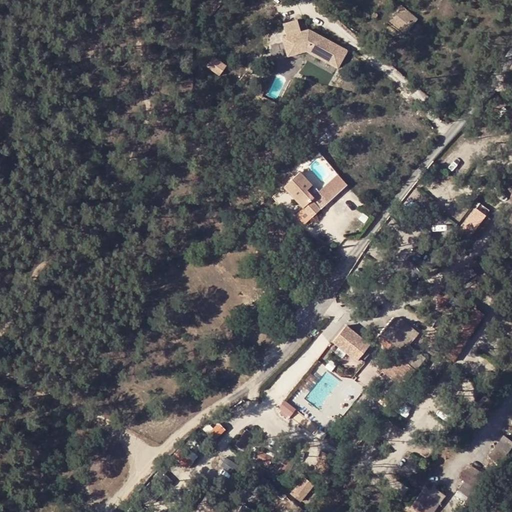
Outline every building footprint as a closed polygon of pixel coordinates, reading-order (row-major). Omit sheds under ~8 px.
[(391,17),(410,31),(411,29),(420,18),(412,12),(401,3),(391,17)] [(348,47),(304,28),(299,30),(296,18),(281,22),(284,34),(281,41),(285,56),(306,51),(308,58),(321,64),(325,63),(338,68),(348,47)] [(228,64),(214,54),(207,65),(221,75),(228,64)] [(300,171),(284,187),(312,217),(321,209),(312,200),(313,198),(306,190),(312,185),(300,171)] [(313,198),(312,200),(321,209),(347,185),(338,175),(320,192),(313,198)] [(312,185),(306,190),(313,198),(320,192),(312,185)] [(476,237),(492,216),(479,206),(463,228),(476,237)] [(340,305),(345,297),(341,295),(336,303),(340,305)] [(404,382),(428,356),(411,343),(419,333),(397,317),(383,334),(392,341),(388,345),(394,350),(382,365),(404,382)] [(360,360),(374,344),(349,324),(336,341),(360,360)] [(463,346),(454,340),(445,353),(455,359),(463,346)] [(360,360),(336,341),(332,346),(356,365),(360,360)] [(374,344),(360,360),(364,363),(377,346),(374,344)] [(389,402),(383,396),(378,402),(385,407),(389,402)] [(277,407),(289,417),(296,408),(285,399),(277,407)] [(217,421),(204,435),(211,442),(225,429),(217,421)] [(494,471),(511,448),(511,440),(503,434),(487,456),(488,457),(483,463),(494,471)] [(300,501),(314,485),(303,475),(289,492),(300,501)] [(480,489),(464,480),(456,495),(469,502),(480,489)] [(444,497),(426,485),(422,491),(439,504),(444,497)] [(433,511),(439,504),(422,491),(412,505),(420,511),(421,511),(433,511)] [(247,511),(250,508),(241,503),(236,511),(247,511)]
